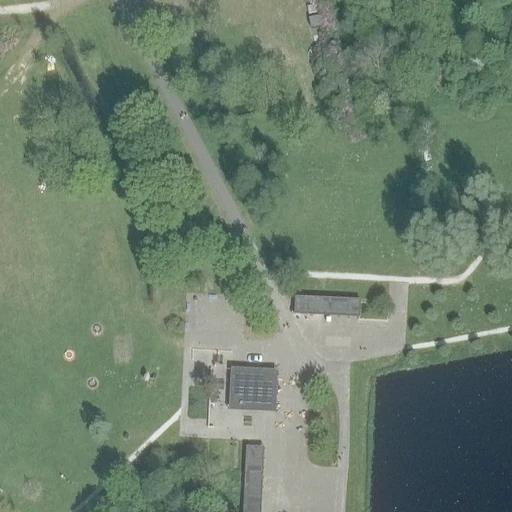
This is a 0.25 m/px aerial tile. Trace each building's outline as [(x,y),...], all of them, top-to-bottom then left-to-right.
[(322,300),(297,299),(296,315),(321,316),(322,300)] [(361,316),(361,302),(330,302),(330,316),(361,316)] [(257,407),(257,388),(267,388),(268,376),(242,375),(241,407),(262,408),(263,407),(257,407)] [(194,413),(208,412),(207,390),(193,391),(194,413)] [(244,511),(260,511),(262,498),(246,497),(244,511)]
